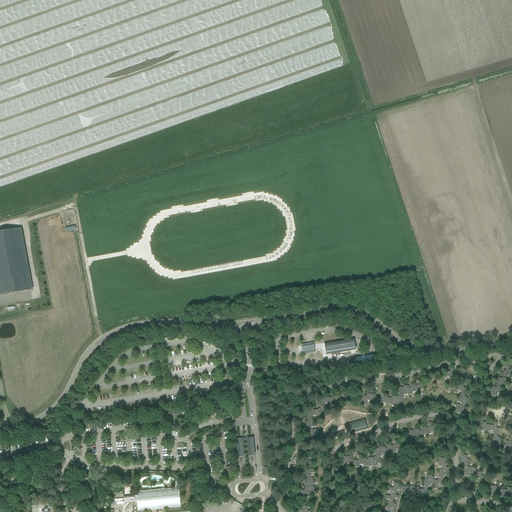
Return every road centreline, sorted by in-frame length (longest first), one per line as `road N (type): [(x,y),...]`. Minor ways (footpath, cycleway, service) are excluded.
road 1 (unclassified): [(0,428),(47,414),(91,348),(138,324),(228,325),(338,307),(368,316),(414,349),(511,340)]
road 2 (track): [(100,340),(73,206),(12,221)]
